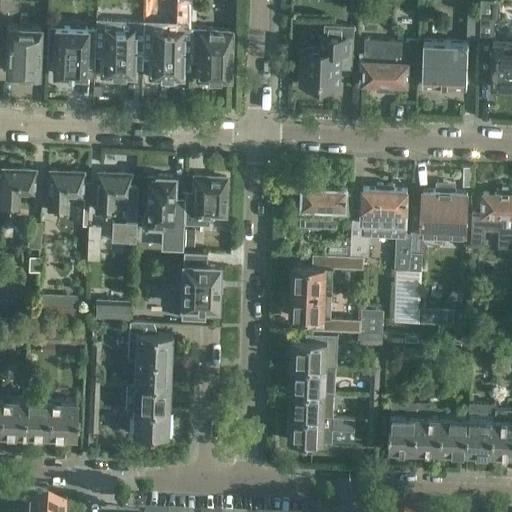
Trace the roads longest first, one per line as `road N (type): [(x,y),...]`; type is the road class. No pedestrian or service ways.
road 1 (residential): [(244,485),(253,137)]
road 2 (residential): [(253,137),(511,147)]
road 3 (residential): [(0,128),(253,137)]
road 4 (residential): [(511,491),(356,487)]
road 5 (residential): [(203,483),(210,329)]
road 6 (residential): [(253,137),(264,0)]
